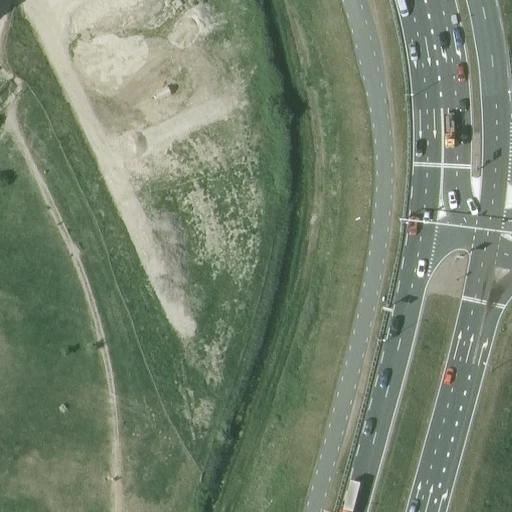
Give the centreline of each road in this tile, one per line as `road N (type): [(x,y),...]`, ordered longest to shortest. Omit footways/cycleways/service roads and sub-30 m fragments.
road 1 (unclassified): [(315,511),(373,263),(383,180),(376,92),(350,0)]
road 2 (primary): [(423,229),(352,511)]
road 3 (primary): [(421,511),(484,258)]
road 4 (primary): [(411,0),(428,105),(423,229)]
road 5 (primary): [(496,119),(481,0)]
